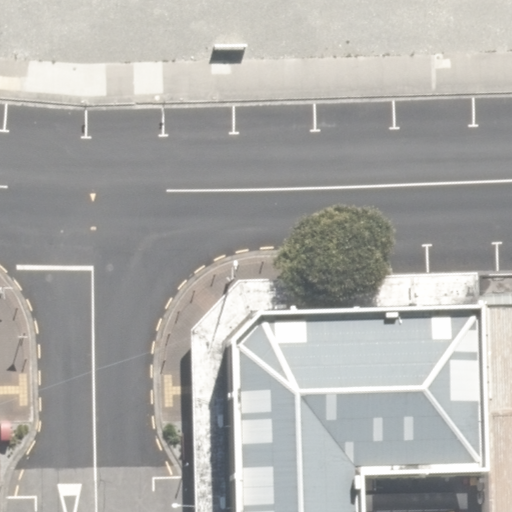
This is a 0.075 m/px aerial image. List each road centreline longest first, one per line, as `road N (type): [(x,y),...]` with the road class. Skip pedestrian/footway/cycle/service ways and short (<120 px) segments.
road 1 (residential): [(511,178),(101,187)]
road 2 (residential): [(101,187),(104,511)]
